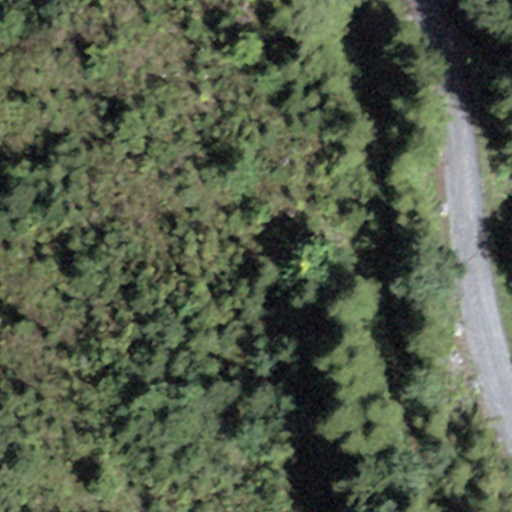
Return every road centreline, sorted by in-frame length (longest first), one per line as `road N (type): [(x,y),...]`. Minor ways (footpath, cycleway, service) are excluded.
road 1 (track): [(431,511),(401,387),(360,103),(333,0)]
road 2 (track): [(427,0),(484,331),(511,413)]
